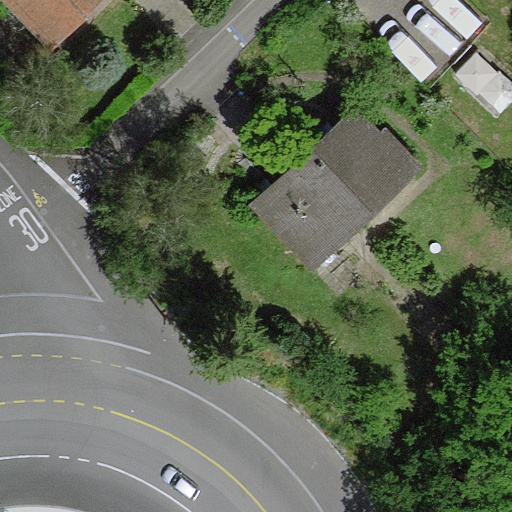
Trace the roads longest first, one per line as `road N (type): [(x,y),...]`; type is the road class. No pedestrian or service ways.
road 1 (residential): [(276,0),(13,239)]
road 2 (tertiary): [(231,511),(137,445),(43,424)]
road 3 (residential): [(43,424),(32,312),(13,239)]
